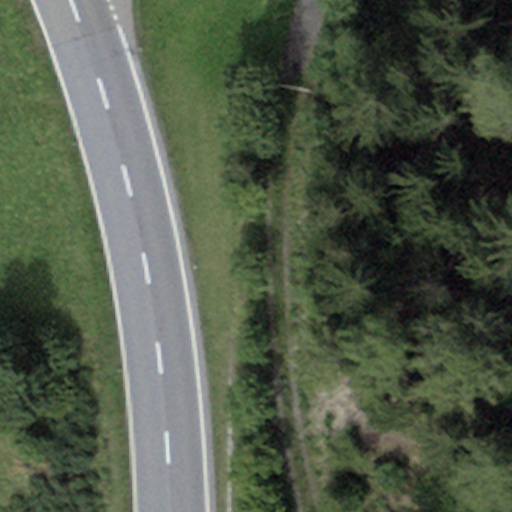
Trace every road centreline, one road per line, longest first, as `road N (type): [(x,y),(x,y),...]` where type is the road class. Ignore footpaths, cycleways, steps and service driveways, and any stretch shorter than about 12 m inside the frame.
road 1 (primary): [(171,511),(154,308),(106,102),(70,0)]
road 2 (track): [(306,0),(284,320),(329,511)]
